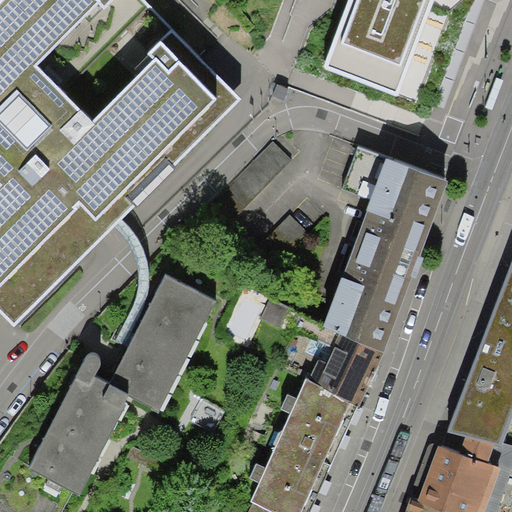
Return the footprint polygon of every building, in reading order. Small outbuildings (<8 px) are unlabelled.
[(155,12),(143,0),(0,0),(0,323),(14,337),(121,228),(247,101),(172,28),(94,106),(78,90),(155,12)] [(215,0),(270,64),(305,40),(322,0),(215,0)] [(511,0),(365,0),(330,96),(437,136),(440,128),(449,101),(472,32),(505,42),(511,25),(511,0)] [(276,144),(197,224),(216,242),(295,162),(276,144)] [(453,183),(389,158),(326,325),(344,336),(323,384),(309,376),(252,511),(311,511),(362,404),(453,183)] [(289,214),(249,255),(267,273),(307,232),(289,214)] [(221,302),(168,275),(121,370),(90,354),(32,468),(7,456),(0,469),(0,511),(61,511),(72,492),(80,496),(131,395),(166,412),(221,302)] [(511,511),(511,275),(450,432),(469,440),(511,451),(511,511)] [(504,511),(511,491),(511,456),(465,441),(461,451),(440,446),(411,511),(504,511)]
